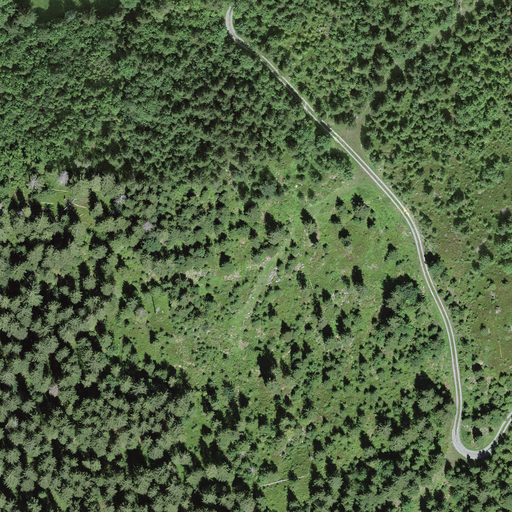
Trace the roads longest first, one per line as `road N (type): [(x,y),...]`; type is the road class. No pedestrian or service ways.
road 1 (track): [(347,137),(365,168),(407,209),(447,325),(460,449),(485,451),(511,414)]
road 2 (track): [(485,0),(407,57),(347,137),(331,132),(230,32),(235,0)]
